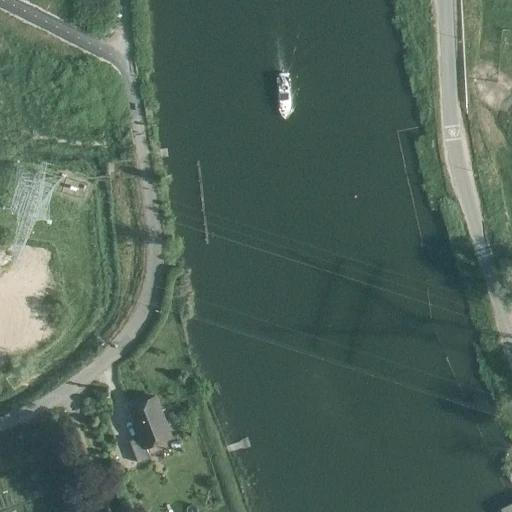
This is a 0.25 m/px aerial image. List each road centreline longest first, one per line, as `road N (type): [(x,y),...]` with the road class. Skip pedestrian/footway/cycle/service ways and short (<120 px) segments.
road 1 (unclassified): [(0,425),(48,403),(104,360),(139,320),(149,291),(153,262),(124,54)]
road 2 (unclassified): [(511,346),(455,159),(442,0)]
road 3 (track): [(124,54),(11,0)]
